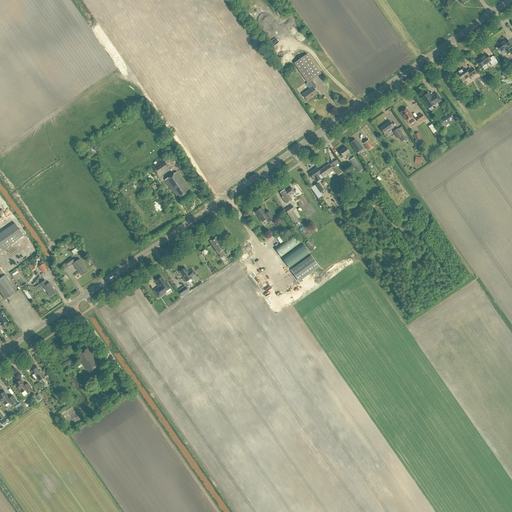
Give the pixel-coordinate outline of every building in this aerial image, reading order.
[(507,53),(508,54),(510,53),(511,54),(511,46),(507,39),(504,41),(504,42),(498,46),(504,55),(507,53)] [(307,54),(294,63),(308,83),(306,84),(310,89),(303,94),(307,101),(317,94),(313,87),(316,85),(312,80),(321,74),(307,54)] [(478,61),(484,70),(487,68),(485,64),(489,61),(492,66),(497,63),(493,57),(490,59),(486,54),(483,56),(483,57),(478,61)] [(458,72),(455,74),(461,83),(470,77),(471,78),(476,74),(472,68),(467,71),(464,68),(461,70),(458,72)] [(431,98),(428,93),(421,98),(428,109),(437,103),(437,104),(442,101),(437,94),(431,98)] [(400,113),(406,121),(413,117),(406,108),(400,113)] [(415,118),(419,123),(424,119),(421,114),(415,118)] [(451,114),(442,120),(444,124),(447,127),(450,125),(449,125),(455,121),(456,120),(454,117),(453,118),(451,114)] [(385,123),(386,124),(380,128),(384,134),(394,128),(389,121),(385,123)] [(393,132),(398,139),(399,138),(403,135),(398,128),(393,132)] [(355,139),(350,143),(359,156),(362,154),(359,152),(363,149),(358,142),(358,143),(355,139)] [(364,144),(368,150),(373,147),(369,140),(364,144)] [(343,157),(346,155),(348,158),(351,156),(349,153),(346,147),(339,152),(343,157)] [(350,160),(358,173),(363,170),(354,157),(350,160)] [(163,160),(152,167),(159,177),(170,170),(163,160)] [(321,174),(323,177),(323,178),(333,171),(329,164),(319,171),(321,174)] [(341,173),(336,166),(333,168),(338,176),(341,173)] [(309,173),(313,179),(314,180),(314,179),(314,178),(317,182),(323,177),(321,174),(319,171),(317,168),(316,168),(317,168),(314,170),(313,170),(314,170),(312,171),(309,173)] [(178,195),(181,198),(188,193),(186,191),(189,189),(177,172),(164,180),(173,192),(174,192),(177,196),(178,195)] [(320,193),(323,190),(318,182),(310,188),(318,199),(322,196),(320,193)] [(280,193),(283,197),(282,197),(287,204),(292,201),(289,196),(294,192),(291,188),(285,192),(284,190),(282,190),(281,191),(280,193)] [(285,210),(288,215),(293,221),(297,218),(292,212),(295,210),(292,205),(285,210)] [(255,212),(262,222),(266,219),(268,222),(274,218),(269,211),(266,213),(262,207),(255,212)] [(0,233),(0,246),(3,250),(23,236),(15,223),(0,233)] [(295,234),(274,249),(281,257),(301,242),(295,234)] [(210,241),(221,258),(224,256),(221,252),(226,248),(221,242),(220,242),(216,237),(210,241)] [(302,243),(281,258),(289,269),(310,254),(302,243)] [(311,255),(290,270),(299,282),(319,267),(317,264),(311,255)] [(79,272),(82,275),(87,271),(85,268),(85,267),(80,259),(75,262),(72,258),(66,263),(68,266),(73,263),(73,264),(79,272)] [(39,267),(43,273),(48,270),(43,263),(39,267)] [(196,275),(192,270),(188,273),(185,268),(179,272),(186,282),(192,278),(196,275)] [(305,291),(290,270),(262,291),(277,311),(305,291)] [(5,275),(0,278),(0,291),(6,300),(17,292),(5,275)] [(153,291),(158,298),(165,294),(164,292),(171,288),(167,283),(166,284),(162,277),(156,281),(159,285),(158,285),(159,287),(153,291)] [(261,277),(255,281),(258,286),(264,282),(261,277)] [(53,287),(49,283),(47,284),(45,280),(40,284),(43,288),(43,287),(50,297),(56,293),(52,288),(53,287)] [(185,286),(178,291),(181,296),(189,291),(185,286)] [(0,324),(1,326),(8,321),(2,312),(0,312),(0,324)] [(81,359),(80,360),(89,372),(100,364),(89,348),(78,355),(81,359)] [(34,370),(33,371),(35,373),(34,374),(43,386),(45,385),(42,380),(46,378),(41,371),(40,372),(37,368),(36,368),(34,369),(34,370)] [(21,380),(15,384),(21,393),(25,390),(27,394),(33,390),(28,383),(25,385),(21,380)] [(12,405),(17,402),(13,396),(9,398),(5,392),(0,394),(0,399),(5,405),(9,402),(12,405)] [(101,398),(103,403),(112,399),(109,394),(101,398)]
